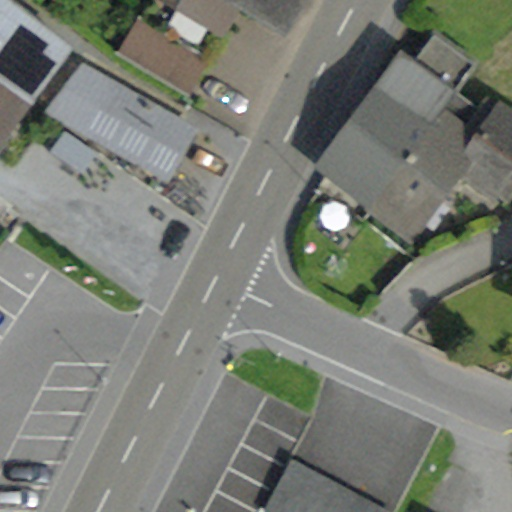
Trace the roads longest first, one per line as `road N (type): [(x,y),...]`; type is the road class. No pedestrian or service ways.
road 1 (primary): [(356,0),(214,283)]
road 2 (primary): [(214,283),(98,511)]
road 3 (residential): [(356,349),(432,277),(511,239)]
road 4 (residential): [(511,417),(356,349)]
road 5 (residential): [(356,349),(214,283)]
